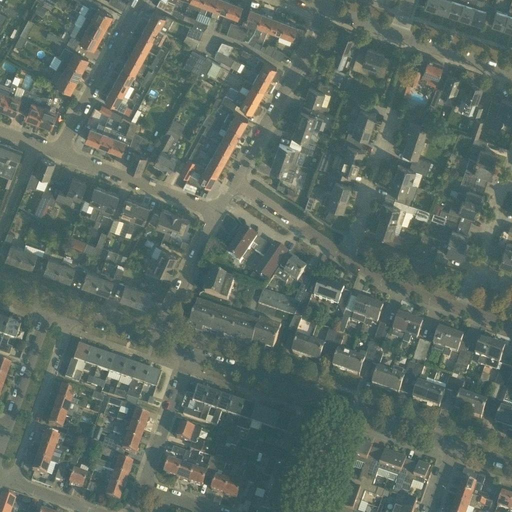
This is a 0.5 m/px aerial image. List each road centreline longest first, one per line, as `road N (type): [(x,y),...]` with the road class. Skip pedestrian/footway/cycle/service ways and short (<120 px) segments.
road 1 (residential): [(235,184),(326,10)]
road 2 (residential): [(214,212),(57,149)]
road 3 (residential): [(57,149),(133,0)]
road 4 (residential): [(338,401),(184,348)]
road 5 (residential): [(343,257),(392,116)]
road 6 (residential): [(137,484),(184,348)]
road 7 (residential): [(150,338),(214,212)]
road 8 (residential): [(5,424),(49,301)]
road 9 (residential): [(343,257),(235,184)]
road 10 (residential): [(461,310),(343,257)]
road 11 (residential): [(455,443),(338,401)]
road 12 (residential): [(511,75),(396,33)]
